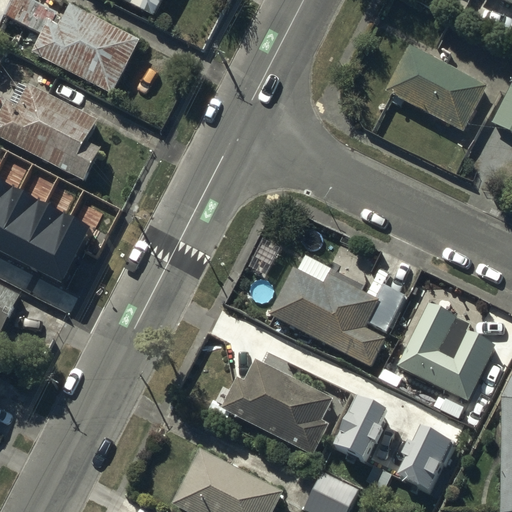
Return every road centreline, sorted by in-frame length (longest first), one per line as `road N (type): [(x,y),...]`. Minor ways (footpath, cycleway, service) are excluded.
road 1 (residential): [(39,511),(237,129)]
road 2 (residential): [(511,265),(237,129)]
road 3 (residential): [(237,129),(304,0)]
